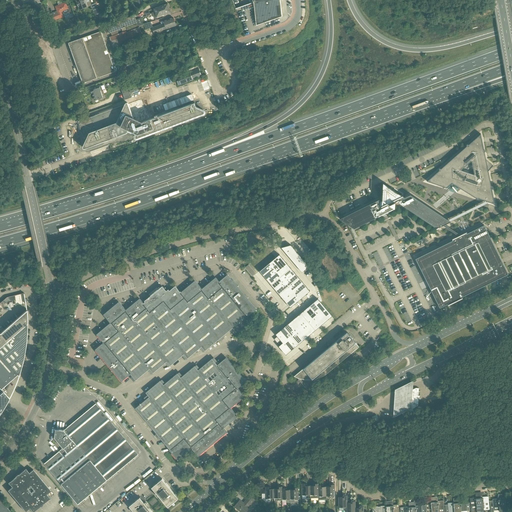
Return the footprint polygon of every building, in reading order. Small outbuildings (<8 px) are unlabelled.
[(89,2),(87,0),(76,0),(77,2),(79,6),(80,9),(87,7),(90,6),(89,2)] [(236,8),(235,9),(245,36),(263,29),(265,28),(264,24),(265,23),(265,22),(270,20),(269,17),(282,16),(279,0),(252,0),(253,1),(253,2),(236,8)] [(56,11),(48,15),(49,17),(50,21),(53,20),(55,19),(55,20),(63,17),(61,12),(63,11),(64,14),(69,12),(70,14),(72,13),(70,5),(67,6),(66,2),(56,6),(55,6),(56,9),(57,11),(56,11)] [(168,3),(154,8),(155,12),(164,9),(164,10),(169,8),(168,3)] [(155,12),(152,13),(154,17),(154,18),(156,17),(171,12),(169,8),(164,10),(164,9),(155,12)] [(127,31),(139,26),(138,26),(137,23),(134,16),(106,26),(109,34),(111,33),(112,35),(118,33),(118,31),(121,29),(122,31),(126,30),(125,28),(126,28),(127,31)] [(165,25),(174,22),(173,18),(164,21),(164,23),(161,25),(161,26),(162,26),(163,27),(166,26),(165,25)] [(149,29),(153,28),(151,22),(144,24),(146,30),(149,29)] [(155,34),(176,26),(174,22),(165,25),(166,26),(163,27),(162,26),(161,26),(161,25),(153,28),(149,29),(151,33),(152,33),(154,33),(155,34)] [(114,51),(125,48),(144,41),(140,27),(126,32),(126,31),(109,37),(114,51)] [(68,43),(83,83),(115,72),(101,31),(68,43)] [(115,52),(119,62),(126,59),(122,49),(115,52)] [(191,76),(186,78),(187,82),(193,80),(193,79),(201,76),(199,69),(190,72),(191,75),(191,76)] [(116,77),(118,84),(125,82),(122,74),(116,77)] [(100,90),(101,91),(103,90),(101,86),(91,89),(92,94),(92,93),(100,90)] [(103,97),(101,91),(100,90),(92,93),(92,94),(94,97),(95,100),(103,97)] [(198,107),(197,106),(195,101),(143,121),(142,121),(133,117),(128,103),(128,102),(127,102),(126,102),(125,103),(113,108),(112,107),(98,112),(99,113),(91,116),(81,120),(81,119),(77,120),(77,121),(77,122),(80,124),(80,125),(80,127),(80,128),(81,130),(81,131),(81,132),(82,133),(83,135),(83,136),(84,137),(85,139),(86,140),(84,146),(83,147),(84,148),(85,148),(86,148),(127,132),(128,131),(129,128),(137,132),(136,135),(136,136),(136,137),(137,137),(138,137),(204,111),(205,110),(204,109),(199,106),(198,107)] [(493,165),(486,159),(485,152),(485,151),(484,150),(481,134),(468,145),(467,144),(467,146),(441,169),(439,169),(439,170),(427,181),(442,186),(443,188),(445,187),(446,188),(452,183),(456,186),(456,187),(456,188),(457,188),(458,188),(459,188),(475,198),(477,198),(478,200),(479,199),(495,204),(492,188),(493,187),(491,186),(489,175),(487,173),(490,170),(488,169),(490,167),(491,168),(493,165)] [(402,196),(383,183),(382,201),(380,201),(380,199),(340,219),(341,220),(354,229),(355,228),(378,216),(378,217),(379,216),(379,213),(380,214),(380,212),(381,212),(382,211),(383,211),(385,210),(385,211),(386,212),(387,212),(388,211),(388,210),(389,210),(390,209),(391,209),(392,208),(393,207),(395,208),(395,202),(397,201),(397,202),(437,228),(436,228),(437,229),(451,221),(411,195),(411,194),(405,197),(403,196),(403,195),(402,196)] [(508,274),(487,231),(484,225),(467,234),(467,233),(467,232),(464,233),(464,234),(455,238),(452,239),(452,240),(453,240),(453,241),(416,259),(440,308),(448,304),(448,305),(451,304),(460,300),(462,298),(463,297),(462,298),(462,297),(508,274)] [(423,239),(423,240),(422,240),(422,239),(415,242),(421,246),(421,243),(422,243),(422,244),(429,241),(423,237),(423,238),(427,240),(425,242),(423,241),(423,239)] [(290,245),(281,248),(287,255),(294,249),(290,245)] [(294,249),(287,255),(291,259),(297,254),(294,249)] [(297,254),(291,259),(294,264),(301,258),(297,254)] [(279,255),(269,263),(273,267),(283,259),(279,255)] [(301,258),(294,264),(298,268),(305,262),(301,258)] [(283,259),(273,267),(277,272),(287,264),(283,259)] [(305,262),(298,268),(302,272),(308,267),(305,262)] [(269,263),(259,271),(263,276),(273,267),(269,263)] [(287,264),(277,272),(281,276),(291,268),(287,264)] [(273,267),(263,276),(267,280),(277,272),(273,267)] [(291,268),(281,276),(285,281),(294,273),(291,268)] [(256,281),(259,277),(252,269),(249,272),(256,281)] [(277,272),(267,280),(271,285),(281,276),(277,272)] [(294,273),(285,281),(288,286),(298,277),(294,273)] [(163,287),(154,294),(143,304),(139,299),(126,311),(124,308),(123,308),(118,303),(104,314),(109,320),(111,323),(98,334),(102,340),(104,342),(96,349),(122,380),(127,376),(128,376),(130,374),(136,381),(150,369),(153,373),(167,362),(170,366),(184,354),(188,358),(201,347),(205,351),(233,328),(236,332),(251,320),(247,316),(250,314),(249,314),(255,309),(227,275),(221,280),(218,282),(215,278),(202,289),(199,286),(195,281),(181,293),(175,286),(170,291),(168,290),(166,291),(163,287)] [(281,276),(271,285),(275,289),(285,281),(281,276)] [(298,277),(288,286),(292,290),(302,282),(298,277)] [(285,281),(275,289),(279,294),(288,286),(285,281)] [(302,282),(292,290),(296,295),(306,286),(302,282)] [(288,286),(279,294),(283,298),(292,290),(288,286)] [(306,286),(296,295),(300,299),(310,291),(306,286)] [(292,290),(283,298),(286,303),(296,295),(292,290)] [(296,295),(286,303),(290,308),(300,299),(296,295)] [(317,300),(313,303),(320,311),(327,320),(331,317),(317,300)] [(313,303),(309,306),(316,315),(320,311),(313,303)] [(309,306),(304,310),(312,318),(316,315),(309,306)] [(0,346),(15,334),(27,323),(27,311),(26,311),(26,310),(25,311),(25,312),(0,334),(0,333),(0,346)] [(304,310),(300,313),(307,322),(312,318),(304,310)] [(316,315),(312,318),(319,327),(327,320),(320,311),(316,315)] [(300,313),(296,317),(303,326),(307,322),(300,313)] [(296,317),(292,321),(299,329),(303,326),(296,317)] [(312,318),(307,322),(315,330),(319,327),(312,318)] [(292,321),(288,324),(295,333),(299,329),(292,321)] [(307,322),(303,326),(311,334),(315,330),(307,322)] [(27,323),(15,334),(0,346),(0,355),(17,374),(19,376),(20,372),(21,368),(22,364),(23,360),(24,355),(25,351),(25,348),(26,340),(27,335),(27,323)] [(288,324),(284,328),(291,336),(295,333),(288,324)] [(303,326),(299,329),(306,338),(311,334),(303,326)] [(284,328),(279,331),(287,340),(291,336),(284,328)] [(299,329),(295,333),(302,341),(306,338),(299,329)] [(279,331),(275,335),(277,337),(280,340),(282,343),(287,340),(279,331)] [(294,377),(297,378),(298,378),(301,379),(305,380),(308,380),(312,380),(314,379),(317,379),(321,377),(324,376),(329,373),(330,371),(359,347),(357,344),(356,343),(355,343),(356,342),(348,332),(347,333),(347,332),(344,335),(344,334),(343,334),(343,335),(342,335),(342,336),(294,376),(294,377)] [(295,333),(291,336),(298,345),(302,341),(295,333)] [(291,336),(287,340),(294,348),(298,345),(291,336)] [(287,340),(282,343),(290,352),(294,348),(287,340)] [(282,343),(278,347),(285,355),(290,352),(282,343)] [(0,388),(1,389),(17,375),(17,374),(0,355),(0,388)] [(217,365),(216,363),(212,358),(198,370),(195,366),(181,377),(177,373),(164,385),(160,380),(146,392),(149,397),(135,408),(170,450),(172,453),(177,458),(191,447),(193,450),(193,449),(198,455),(226,432),(223,428),(225,426),(225,425),(236,416),(232,410),(230,408),(243,396),(238,391),(239,390),(237,388),(239,386),(245,381),(226,359),(220,363),(217,365)] [(394,417),(402,413),(411,408),(410,408),(411,398),(411,393),(411,392),(411,390),(413,390),(413,381),(395,390),(394,417)] [(419,394),(419,388),(416,388),(413,390),(411,390),(411,392),(411,393),(411,398),(410,408),(411,408),(402,413),(403,415),(405,418),(415,413),(414,410),(413,408),(418,406),(419,394)] [(0,393),(0,411),(1,411),(0,410),(0,409),(2,408),(2,409),(3,408),(6,403),(8,400),(9,398),(1,389),(1,390),(0,390),(0,393)] [(138,454),(96,404),(96,403),(64,430),(56,429),(55,438),(63,448),(44,464),(45,464),(61,484),(62,484),(78,504),(138,455),(138,454)] [(30,440),(25,448),(29,451),(32,447),(35,443),(30,440)] [(16,476),(42,506),(43,505),(43,504),(49,499),(50,498),(49,497),(46,494),(51,491),(33,469),(29,473),(26,470),(27,470),(25,468),(24,469),(24,470),(18,475),(18,474),(16,476)] [(40,507),(42,506),(16,476),(15,476),(16,477),(10,482),(9,481),(8,483),(9,484),(12,487),(8,490),(25,511),(29,508),(32,511),(33,511),(34,511),(40,506),(40,507)] [(178,498),(162,479),(152,487),(153,488),(153,489),(155,491),(156,493),(156,494),(156,495),(157,496),(158,496),(158,495),(168,507),(178,498)] [(313,486),(310,486),(311,495),(311,498),(318,498),(318,496),(318,483),(315,483),(315,485),(313,486)] [(321,485),(318,485),(318,483),(318,496),(318,498),(318,500),(327,500),(326,496),(326,487),(321,487),(321,485)] [(305,486),(305,484),(302,484),(302,495),(306,495),(306,498),(311,498),(311,495),(310,486),(305,486)] [(326,487),(326,496),(335,495),(334,484),(331,484),(331,487),(329,487),(326,487)] [(282,499),(282,494),(282,488),(282,486),(279,486),(279,489),(274,489),(274,495),(274,498),(282,497),(282,499)] [(274,495),(274,489),(269,489),(269,487),(266,487),(266,493),(263,494),(263,500),(264,501),(271,501),(271,498),(274,498),(274,495)] [(293,490),(290,490),(290,496),(291,499),(291,503),(294,503),(294,499),(298,499),(298,487),(295,487),(295,490),(293,490)] [(282,499),(286,499),(286,501),(288,503),(291,503),(291,499),(290,496),(290,490),(285,490),(285,488),(282,488),(282,494),(282,499)] [(248,507),(254,500),(249,496),(245,501),(245,502),(244,503),(240,500),(235,506),(241,511),(245,511),(249,508),(248,507)] [(347,509),(347,503),(347,496),(343,496),(343,497),(339,497),(339,507),(343,507),(343,508),(347,509)] [(480,511),(484,511),(484,510),(490,509),(488,496),(479,497),(480,511)] [(153,506),(158,502),(155,497),(149,502),(153,506)] [(480,511),(479,497),(470,498),(471,511),(477,511),(480,511)] [(511,497),(502,498),(503,511),(507,511),(506,507),(511,507),(511,509),(511,498),(511,499),(511,497)] [(141,499),(139,498),(129,506),(134,511),(152,511),(146,505),(147,505),(147,504),(147,503),(146,502),(145,502),(145,503),(144,503),(143,501),(142,501),(141,499)] [(491,511),(494,511),(494,510),(500,510),(499,511),(503,511),(502,498),(492,499),(493,501),(490,501),(491,511)] [(10,511),(0,499),(0,511),(10,511)] [(435,511),(444,511),(444,500),(435,501),(435,511)] [(355,511),(355,509),(355,501),(351,501),(351,503),(347,503),(347,509),(347,511),(355,511)] [(435,511),(435,501),(426,502),(426,511),(432,511),(435,511)] [(458,511),(461,511),(470,510),(469,502),(466,503),(466,501),(457,502),(458,511)] [(454,511),(458,511),(457,502),(448,503),(448,504),(445,505),(445,511),(451,511),(455,511),(454,511)]
